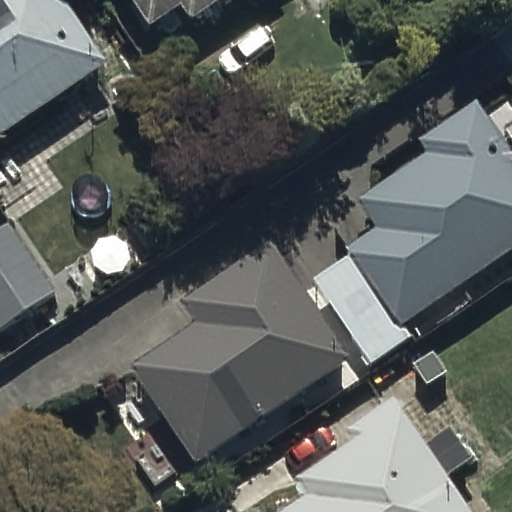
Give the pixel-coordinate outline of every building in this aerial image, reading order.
[(67,0),(0,0),(0,135),(110,63),(67,0)] [(128,0),(145,25),(180,2),(191,20),(221,0),(128,0)] [(511,159),(479,112),(358,194),(380,227),(351,246),(403,322),(511,248),(511,159)] [(9,224),(0,230),(0,337),(60,293),(9,224)] [(192,330),(138,366),(199,457),(348,357),(270,241),(175,305),(192,330)] [(467,511),(397,406),(295,474),(309,496),(285,511),(467,511)]
